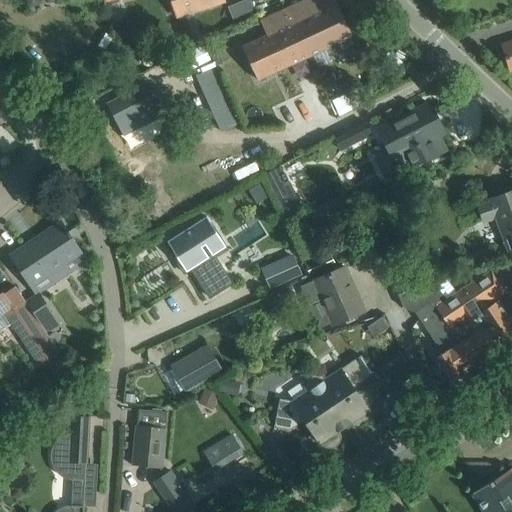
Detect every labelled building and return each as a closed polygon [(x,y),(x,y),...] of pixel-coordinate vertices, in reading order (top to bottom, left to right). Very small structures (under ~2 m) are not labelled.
[(168,0),(174,17),(223,1),(223,0),(168,0)] [(246,13),(254,10),(250,0),(242,0),(241,1),(246,13)] [(271,34),(259,40),(242,47),(257,80),(308,57),(324,49),(334,45),(352,36),(335,0),(304,0),(284,9),(263,19),(271,34)] [(511,41),(502,44),(511,71),(511,70),(511,41)] [(228,59),(221,45),(210,50),(216,64),(228,59)] [(169,71),(184,107),(208,97),(222,130),(240,123),(211,53),(169,71)] [(120,139),(164,117),(148,84),(104,106),(120,139)] [(361,107),(356,92),(334,99),(339,114),(361,107)] [(376,155),(375,156),(385,177),(386,176),(398,171),(404,167),(405,168),(421,160),(422,162),(447,150),(440,136),(445,133),(439,121),(435,122),(431,116),(435,114),(429,102),(414,110),(376,128),(387,150),(376,155)] [(346,147),(347,148),(373,135),(366,121),(335,138),(340,150),(346,147)] [(235,183),(261,171),(255,158),(228,170),(235,183)] [(285,171),(273,176),(282,198),(294,193),(285,171)] [(258,184),(248,191),(257,204),(267,198),(258,184)] [(492,201),(478,206),(484,221),(497,216),(511,253),(511,252),(511,191),(491,199),(492,201)] [(319,230),(354,214),(345,195),(310,211),(319,230)] [(261,259),(285,250),(268,204),(244,212),(261,259)] [(206,217),(167,242),(176,256),(173,258),(174,259),(175,258),(184,273),(191,269),(210,298),(216,294),(216,295),(227,288),(223,281),(228,278),(213,254),(225,246),(213,226),(214,225),(213,224),(212,225),(210,223),(206,217)] [(71,235),(69,231),(68,232),(62,223),(11,257),(30,285),(81,252),(70,236),(71,235)] [(375,249),(364,254),(370,268),(381,263),(375,249)] [(311,278),(336,267),(330,253),(304,265),(311,278)] [(270,288),(300,276),(291,255),(261,266),(270,288)] [(450,261),(431,266),(436,282),(455,277),(450,261)] [(314,281),(301,286),(308,305),(322,299),(333,325),(363,311),(359,302),(345,267),(314,280),(314,281)] [(434,282),(423,286),(449,327),(465,317),(489,352),(502,343),(505,347),(506,346),(509,347),(511,345),(511,331),(508,326),(507,324),(511,321),(496,297),(505,291),(497,279),(491,270),(466,287),(447,300),(434,282)] [(0,332),(12,325),(38,367),(59,353),(45,332),(26,302),(15,286),(4,294),(2,291),(0,292),(0,332)] [(423,286),(398,295),(403,308),(415,313),(434,340),(447,332),(455,345),(442,353),(435,358),(452,383),(453,382),(457,382),(462,379),(463,376),(464,375),(461,371),(489,352),(465,317),(449,327),(423,286)] [(59,325),(50,311),(39,294),(26,302),(45,332),(46,332),(47,333),(59,325)] [(371,324),(378,335),(390,327),(383,316),(371,324)] [(208,345),(170,366),(186,393),(223,372),(208,345)] [(313,375),(311,376),(310,377),(344,428),(369,411),(370,410),(371,408),(372,407),(372,404),(373,402),(373,401),(372,400),(372,398),(371,397),(370,396),(369,394),(368,394),(367,393),(365,392),(363,391),(362,391),(360,391),(358,392),(356,392),(355,393),(352,388),(373,374),(360,355),(324,379),(322,377),(317,375),(315,375),(313,375)] [(402,355),(379,370),(386,381),(387,382),(388,384),(390,385),(393,386),(395,386),(397,386),(399,385),(401,384),(412,377),(402,355)] [(277,407),(274,427),(289,430),(304,420),(320,443),(321,445),(323,446),(325,447),(328,448),(330,448),(332,448),(333,448),(335,447),(336,446),(337,445),(339,443),(340,442),(340,440),(340,439),(341,437),(340,436),(340,434),(340,433),(339,431),(344,428),(310,377),(308,378),(306,380),(305,381),(305,383),(304,384),(304,386),(304,388),(304,389),(305,391),(305,392),(291,402),(279,399),(277,407)] [(126,395),(125,402),(135,403),(136,396),(126,395)] [(168,413),(137,410),(136,426),(132,465),(162,468),(166,429),(168,413)] [(52,448),(51,455),(51,461),(53,466),(56,471),(61,476),(67,479),(73,480),(86,481),(87,463),(89,431),(89,417),(69,416),(69,430),(68,434),(64,435),(59,438),(55,443),(52,448)] [(215,469),(242,453),(232,436),(204,452),(215,469)] [(174,511),(172,511),(192,511),(191,510),(195,507),(171,471),(154,482),(174,511)] [(511,511),(511,476),(494,489),(492,485),(495,483),(493,480),(473,493),(485,511),(511,511)] [(86,481),(73,480),(72,505),(84,506),(86,481)]
